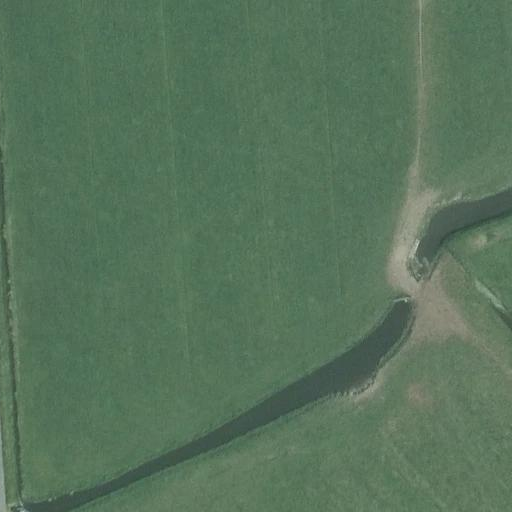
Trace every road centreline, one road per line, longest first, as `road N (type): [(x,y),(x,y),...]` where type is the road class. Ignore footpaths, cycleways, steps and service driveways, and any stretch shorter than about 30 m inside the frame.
road 1 (track): [(428,187),(388,266),(434,308),(396,388),(139,511)]
road 2 (track): [(511,161),(428,187),(421,112)]
